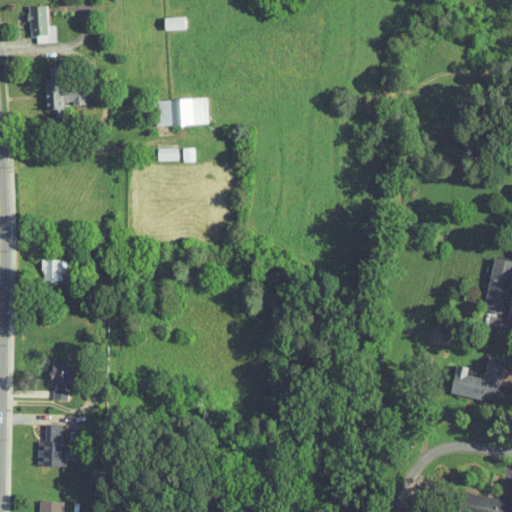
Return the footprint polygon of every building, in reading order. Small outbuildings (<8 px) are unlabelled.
[(20,0),(17,0),(20,38),(43,35),(43,28),(37,28),(33,0),(20,0)] [(173,10),(152,11),(153,23),(174,23),(173,10)] [(34,103),(51,103),(50,72),(33,73),(34,103)] [(144,120),(196,118),(195,91),(143,93),(144,120)] [(171,156),(183,155),(182,141),(170,142),(171,156)] [(146,155),(166,154),(166,142),(146,142),(146,155)] [(504,256),(482,251),(472,304),(488,307),(490,295),(495,296),(504,256)] [(49,275),(50,254),(31,253),(30,274),(49,275)] [(439,386),(483,395),(492,354),(476,351),(472,372),(455,369),(457,361),(445,359),(439,386)] [(60,395),(62,357),(41,356),(39,394),(60,395)] [(53,461),(53,433),(48,433),(49,418),(33,418),(33,437),(28,437),(28,460),(53,461)] [(498,511),(501,494),(452,486),(448,509),(468,511),(498,511)] [(50,511),(51,496),(27,495),(26,511),(50,511)]
